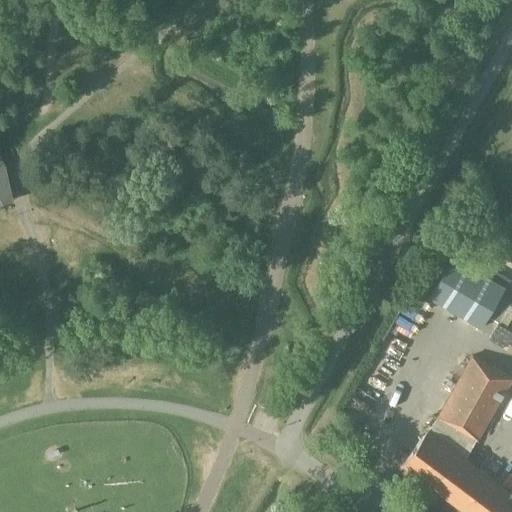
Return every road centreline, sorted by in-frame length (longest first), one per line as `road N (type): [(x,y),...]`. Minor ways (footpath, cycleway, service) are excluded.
road 1 (unclassified): [(511,33),(286,445)]
road 2 (residential): [(235,427),(294,191),(310,76),(310,0)]
road 3 (residential): [(384,511),(286,445)]
